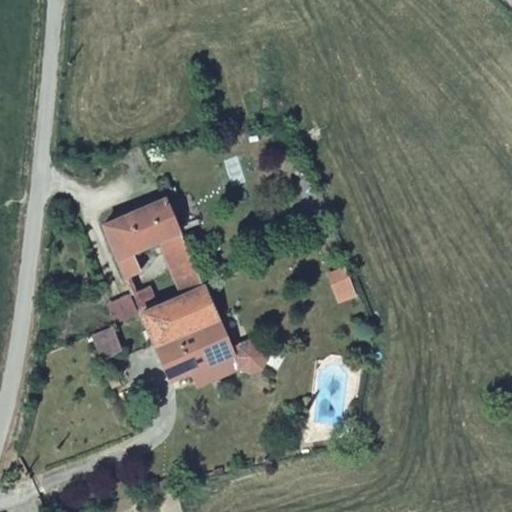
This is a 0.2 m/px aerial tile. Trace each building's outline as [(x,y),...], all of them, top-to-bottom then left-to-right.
[(132,251),(156,241),(182,231),(168,199),(103,224),(126,279),(141,273),(132,251)] [(181,298),(206,288),(182,231),(156,241),(181,298)] [(133,293),(141,314),(161,305),(153,286),(133,293)] [(141,314),(155,347),(219,319),(206,288),(181,298),(161,305),(141,314)] [(195,370),(202,386),(241,369),(252,374),(263,369),(268,357),(263,346),(251,341),(232,350),(219,319),(155,347),(169,380),(195,370)]
